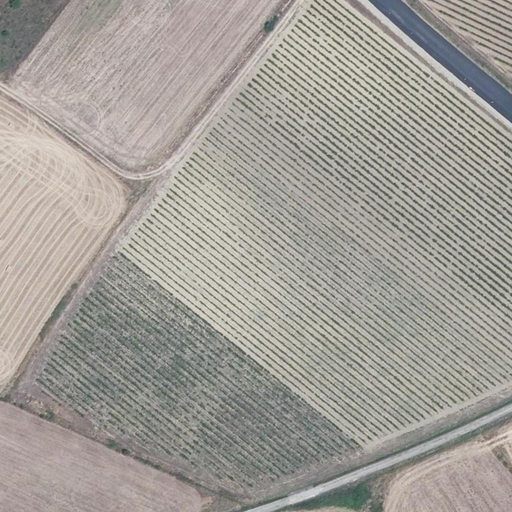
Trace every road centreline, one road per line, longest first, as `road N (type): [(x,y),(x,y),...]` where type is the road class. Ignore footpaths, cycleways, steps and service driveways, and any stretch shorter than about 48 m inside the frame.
road 1 (track): [(251,511),(511,410)]
road 2 (tertiary): [(384,0),(511,106)]
